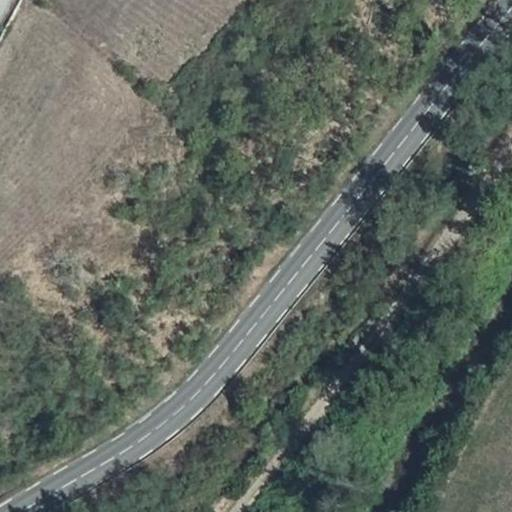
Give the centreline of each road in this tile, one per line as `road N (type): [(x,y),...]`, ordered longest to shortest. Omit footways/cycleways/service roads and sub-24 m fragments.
road 1 (primary): [(511,7),(202,388),(148,434),(18,511)]
road 2 (track): [(237,511),(286,459),(511,151)]
